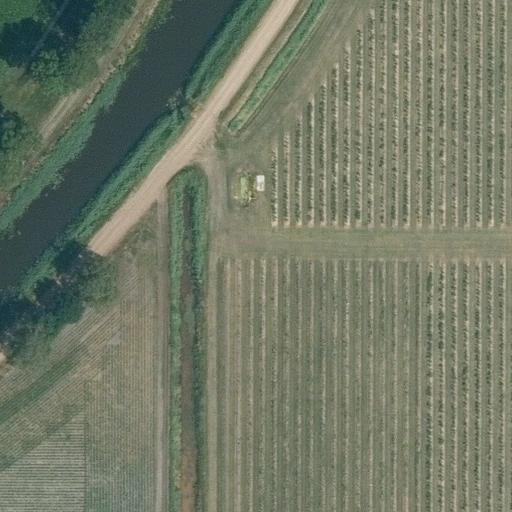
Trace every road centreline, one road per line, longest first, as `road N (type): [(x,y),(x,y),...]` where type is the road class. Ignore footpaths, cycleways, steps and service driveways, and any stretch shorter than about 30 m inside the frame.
road 1 (track): [(205,511),(205,119)]
road 2 (track): [(205,119),(92,257),(0,349)]
road 3 (track): [(132,0),(72,97),(0,183)]
road 4 (track): [(205,119),(284,0)]
